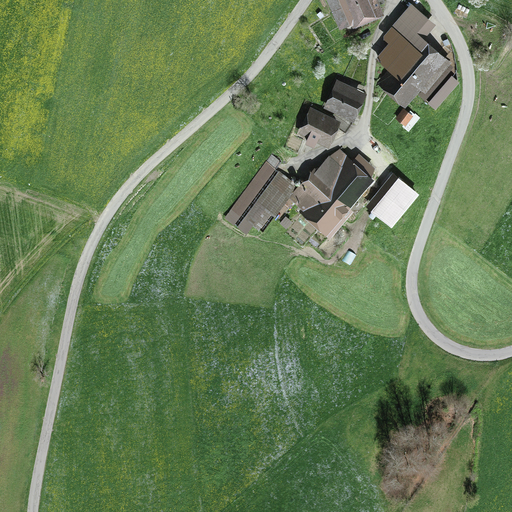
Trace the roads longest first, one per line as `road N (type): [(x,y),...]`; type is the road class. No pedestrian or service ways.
road 1 (unclassified): [(306,0),(247,78),(141,172),(99,229),(72,302),(32,511)]
road 2 (unclassified): [(511,348),(457,347),(414,306),(417,248),(469,90),(457,36),(433,0)]
road 3 (unknown): [(388,0),(372,101),(350,142)]
road 4 (track): [(0,314),(51,253),(107,215)]
